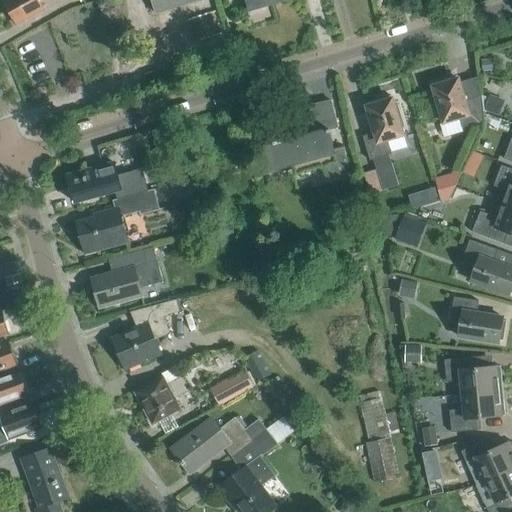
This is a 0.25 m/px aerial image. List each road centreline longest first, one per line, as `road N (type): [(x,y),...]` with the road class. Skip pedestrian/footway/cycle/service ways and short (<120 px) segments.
road 1 (residential): [(505,0),(15,147)]
road 2 (residential): [(15,147),(38,276),(93,422),(156,511)]
